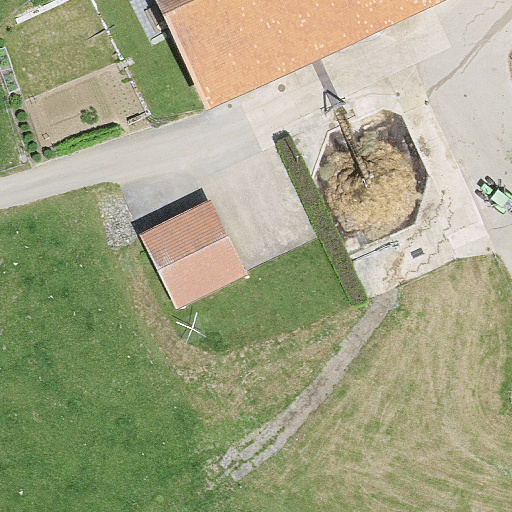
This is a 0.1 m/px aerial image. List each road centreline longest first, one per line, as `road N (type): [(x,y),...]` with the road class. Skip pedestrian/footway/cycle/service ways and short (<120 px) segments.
road 1 (track): [(204,141),(511,22)]
road 2 (residential): [(0,198),(204,141)]
